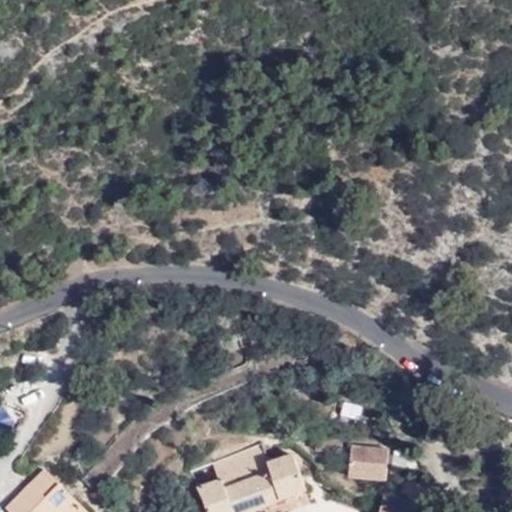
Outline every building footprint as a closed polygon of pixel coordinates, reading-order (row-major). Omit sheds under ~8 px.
[(342,442),(318,439),(316,451),(341,454),(342,442)] [(261,511),(306,495),(292,457),(271,466),(262,446),(217,462),(221,478),(197,488),(205,509),(198,511),(261,511)] [(387,481),(388,451),(350,448),(348,478),(387,481)] [(89,511),(49,468),(9,505),(15,511),(89,511)] [(440,493),(409,482),(403,501),(389,495),(382,511),(446,511),(447,511),(435,507),(440,493)]
